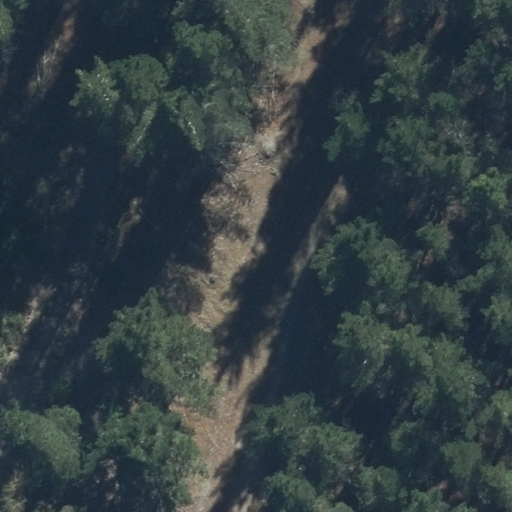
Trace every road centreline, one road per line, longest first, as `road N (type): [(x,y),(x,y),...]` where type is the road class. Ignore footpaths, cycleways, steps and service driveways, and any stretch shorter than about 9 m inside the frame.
road 1 (track): [(250,511),(361,0)]
road 2 (track): [(82,0),(76,219),(0,418)]
